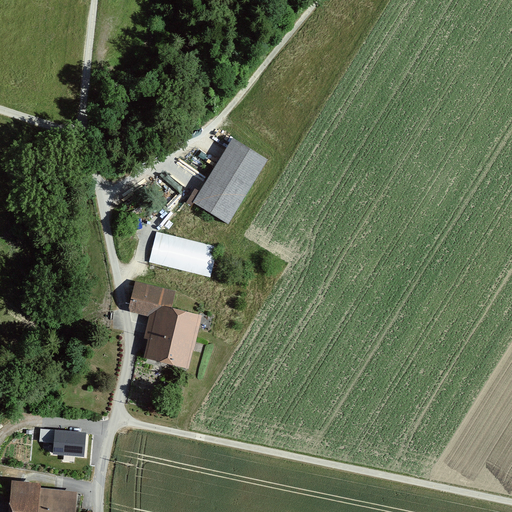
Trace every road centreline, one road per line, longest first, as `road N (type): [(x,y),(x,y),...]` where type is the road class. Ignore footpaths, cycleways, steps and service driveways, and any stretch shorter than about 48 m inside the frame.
road 1 (track): [(115,419),(511,502)]
road 2 (track): [(217,123),(318,0)]
